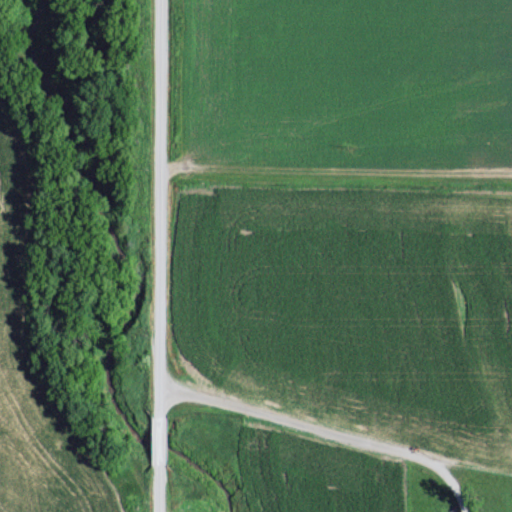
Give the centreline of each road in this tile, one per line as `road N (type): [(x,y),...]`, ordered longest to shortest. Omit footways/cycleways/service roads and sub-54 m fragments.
road 1 (residential): [(176,511),(179,332),(160,0)]
road 2 (residential): [(179,332),(431,355),(476,511)]
